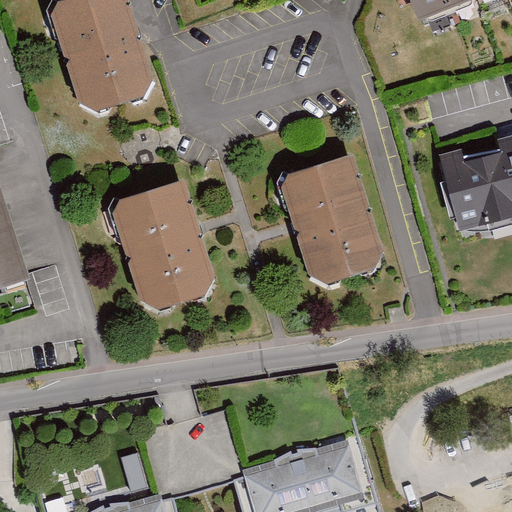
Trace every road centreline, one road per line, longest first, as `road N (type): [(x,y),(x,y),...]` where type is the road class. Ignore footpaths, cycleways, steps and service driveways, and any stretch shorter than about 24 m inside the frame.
road 1 (unclassified): [(511,323),(0,409)]
road 2 (unknown): [(511,367),(427,399),(406,420),(405,434),(422,457),(511,443)]
